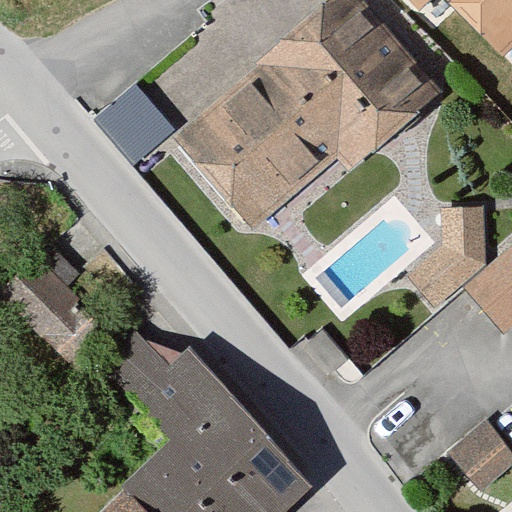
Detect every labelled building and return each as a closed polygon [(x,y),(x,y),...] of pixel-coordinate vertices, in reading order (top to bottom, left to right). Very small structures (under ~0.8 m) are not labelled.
[(446,86),(370,0),(321,0),(180,122),(259,213),(349,136),(366,155),(446,86)] [(511,41),(511,0),(443,0),(501,53),(511,41)] [(106,112),(142,158),(182,126),(147,81),(106,112)] [(487,204),(447,207),(450,245),(419,270),(440,298),(491,258),(487,204)] [(511,250),(475,284),(511,324),(511,322),(511,250)] [(97,306),(32,252),(0,290),(0,291),(65,345),(97,306)] [(278,511),(312,481),(182,348),(129,400),(167,440),(121,483),(146,511),(278,511)] [(511,435),(496,414),(458,444),(489,484),(511,465),(511,435)] [(146,511),(121,483),(89,511),(146,511)]
